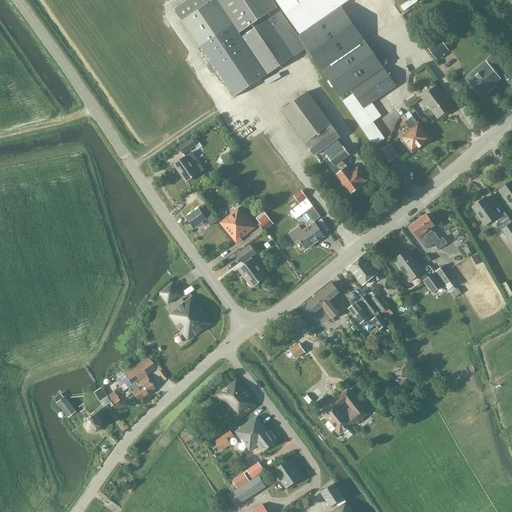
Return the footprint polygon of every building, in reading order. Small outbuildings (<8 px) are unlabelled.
[(270,0),(190,0),(175,11),(184,24),(182,25),(210,65),(207,68),(212,75),(215,72),(234,99),(306,49),(280,12),(241,39),(238,35),(276,8),(270,0)] [(276,0),(299,34),(298,35),(339,96),(373,146),(384,139),(373,122),(381,117),(371,102),(395,85),(340,5),(347,0),(276,0)] [(435,40),(431,35),(422,41),(426,47),(435,40)] [(448,51),(439,38),(427,47),(437,61),(444,56),(443,54),(448,51)] [(460,64),(463,61),(457,52),(454,55),(460,64)] [(475,78),(469,83),(480,95),(499,79),(496,76),(499,74),(505,68),(493,55),(487,60),(491,64),(488,66),(483,71),(479,68),(472,74),(475,78)] [(439,118),(450,109),(436,89),(424,98),(439,118)] [(335,166),(343,160),(349,156),(343,148),(337,140),(340,137),(332,126),(331,127),(308,94),(284,110),(307,143),(306,144),(315,155),(323,150),(335,166)] [(430,139),(413,116),(411,115),(415,112),(413,108),(404,115),(404,116),(401,118),(405,123),(405,122),(410,129),(401,137),(413,152),(430,139)] [(182,154),(187,151),(194,145),(191,140),(178,149),(181,152),(182,154)] [(397,156),(390,145),(378,152),(386,164),(394,160),(393,158),(397,156)] [(190,151),(188,153),(173,164),(186,182),(197,174),(196,173),(202,168),(190,151)] [(352,172),(343,160),(335,166),(337,169),(338,168),(341,172),(337,175),(350,193),(367,181),(358,168),(352,172)] [(511,180),(498,190),(511,209),(511,180)] [(188,206),(198,198),(193,191),(182,199),(188,206)] [(511,223),(504,212),(498,216),(485,197),(478,202),(471,207),(485,227),(494,220),(501,230),(511,245),(511,223)] [(194,228),(206,219),(211,226),(217,221),(208,210),(206,211),(202,205),(186,217),(190,222),(189,223),(191,226),(192,226),(194,228)] [(241,238),(255,226),(239,207),(221,223),(236,241),(241,237),(241,238)] [(314,222),(320,217),(312,207),(306,211),(314,222)] [(264,232),(273,224),(265,214),(257,221),(259,223),(257,225),(264,232)] [(418,239),(432,229),(435,227),(426,214),(409,227),(418,239)] [(305,248),(324,235),(315,223),(303,232),(299,227),(289,234),(294,241),(298,238),(305,248)] [(440,240),(432,229),(418,239),(426,250),(435,244),(439,250),(447,244),(443,237),(440,240)] [(251,258),(256,254),(249,245),(235,255),(243,264),(244,266),(238,270),(252,289),(266,279),(253,260),(252,260),(251,258)] [(427,278),(422,272),(416,264),(414,266),(405,252),(392,260),(409,283),(419,275),(424,280),(423,281),(433,293),(442,286),(432,274),(427,278)] [(381,278),(377,273),(363,256),(348,268),(363,286),(374,277),(377,281),(381,278)] [(459,283),(446,264),(435,272),(448,291),(448,290),(450,293),(451,293),(454,298),(461,293),(455,285),(459,283)] [(333,302),(341,295),(330,282),(304,306),(314,317),(316,316),(322,323),(324,323),(330,319),(331,320),(341,312),(333,302)] [(190,292),(197,289),(195,284),(188,288),(190,292)] [(179,296),(171,286),(160,294),(167,304),(179,296)] [(390,307),(378,293),(370,299),(382,314),(383,312),(387,317),(391,313),(388,309),(390,307)] [(387,325),(377,312),(365,296),(348,309),(360,324),(361,324),(367,332),(375,326),(379,331),(387,325)] [(169,317),(184,336),(188,341),(211,323),(191,297),(175,309),(176,312),(169,317)] [(300,343),(292,350),(293,352),(290,355),(289,354),(285,357),(289,361),(292,358),(291,357),(295,354),(298,358),(306,351),(300,343)] [(148,357),(123,374),(115,380),(123,391),(128,388),(137,402),(155,389),(146,376),(156,369),(148,357)] [(162,370),(158,373),(164,381),(168,378),(162,370)] [(254,398),(236,377),(215,394),(238,421),(256,406),(251,400),(254,398)] [(99,402),(105,398),(99,389),(93,393),(99,402)] [(122,404),(114,391),(107,396),(114,405),(115,404),(117,407),(122,404)] [(348,391),(341,396),(340,395),(332,401),(333,402),(322,412),(340,435),(352,425),(353,426),(367,415),(348,391)] [(75,412),(63,397),(62,398),(59,395),(53,400),(56,403),(55,403),(67,418),(75,412)] [(100,428),(100,421),(96,415),(90,414),(84,419),(84,426),(88,432),(95,432),(100,428)] [(277,443),(257,416),(234,432),(249,452),(257,446),(263,453),(277,443)] [(234,436),(229,430),(214,442),(222,451),(231,444),(228,441),(234,436)] [(301,478),(290,461),(274,471),(286,489),(301,478)] [(259,464),(248,472),(252,478),(264,470),(259,464)] [(235,507),(266,487),(258,476),(228,495),(235,507)] [(352,511),(335,484),(321,493),(330,507),(336,504),(338,507),(330,511),(352,511)]
